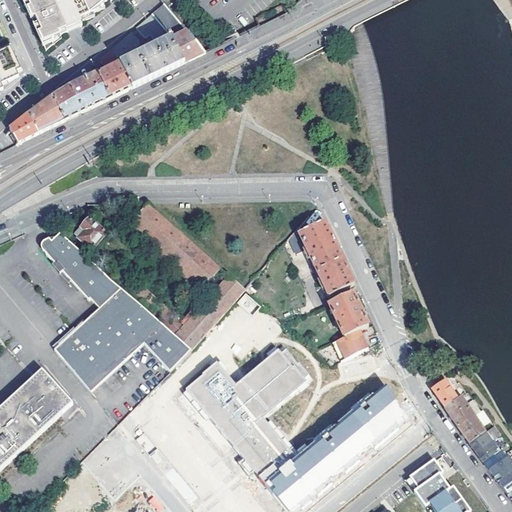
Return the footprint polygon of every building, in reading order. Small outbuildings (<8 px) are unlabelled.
[(27,0),(22,0),(27,11),(34,26),(36,29),(40,27),(35,18),(27,0)] [(27,0),(35,18),(40,27),(36,29),(46,51),(54,45),(51,40),(67,33),(81,27),(82,26),(79,22),(104,4),(104,3),(106,0),(27,0)] [(170,10),(165,5),(153,16),(174,40),(185,64),(205,54),(170,10)] [(140,42),(132,33),(113,50),(119,63),(121,65),(133,90),(185,64),(174,40),(153,16),(137,29),(145,38),(148,37),(150,35),(159,46),(143,54),(136,47),(140,44),(140,42)] [(0,94),(25,74),(23,71),(21,72),(8,42),(0,44),(0,94)] [(113,50),(101,60),(107,69),(119,63),(113,50)] [(121,65),(99,76),(112,100),(133,90),(121,65)] [(99,76),(98,73),(70,88),(54,99),(66,122),(112,100),(99,76)] [(54,99),(31,116),(40,135),(66,122),(54,99)] [(31,116),(11,131),(16,139),(20,145),(40,135),(31,116)] [(221,270),(150,206),(131,227),(203,291),(221,270)] [(90,219),(75,236),(92,251),(107,235),(90,219)] [(335,242),(325,223),(300,235),(306,249),(304,251),(308,260),(311,258),(318,273),(344,261),(335,242)] [(112,280),(60,234),(52,242),(50,240),(44,242),(43,244),(41,249),(41,251),(55,266),(57,263),(63,270),(61,272),(79,292),(88,302),(89,301),(112,280)] [(350,274),(344,261),(318,273),(321,281),(319,282),(323,291),(325,289),(329,298),(356,286),(350,274)] [(79,292),(61,272),(59,274),(76,294),(79,292)] [(122,289),(112,280),(89,301),(98,310),(122,289)] [(192,351),(122,289),(98,310),(54,351),(90,395),(143,346),(170,375),(192,351)] [(246,294),(237,304),(253,317),(260,309),(261,308),(246,294)] [(362,312),(354,295),(329,306),(345,340),(360,333),(370,328),(362,312)] [(360,333),(345,340),(333,345),(341,363),(368,350),(360,333)] [(274,495),(288,511),(293,511),(300,507),(303,510),(313,502),(310,498),(316,493),(319,497),(332,486),(329,483),(342,472),(345,475),(367,457),(364,454),(371,448),(374,452),(398,431),(396,428),(402,422),(387,391),(353,420),(351,418),(337,430),(338,432),(315,451),(314,450),(296,464),(263,424),(311,384),(298,369),(297,370),(283,352),(239,388),(220,365),(205,377),(206,378),(189,392),(235,448),(238,445),(250,459),(246,462),(254,472),(258,469),(277,492),(274,495)] [(0,471),(72,405),(41,371),(0,409),(0,471)] [(434,391),(446,409),(462,398),(466,395),(459,384),(455,387),(450,380),(434,391)] [(462,398),(446,409),(453,419),(460,429),(480,415),(472,403),(467,406),(462,398)] [(480,415),(460,429),(466,437),(471,445),(486,434),(483,429),(491,423),(483,413),(480,415)] [(402,422),(396,428),(398,431),(404,426),(402,422)] [(500,453),(486,434),(471,445),(484,464),(500,453)] [(145,435),(136,442),(150,457),(158,450),(145,435)] [(238,445),(235,448),(246,462),(250,459),(238,445)] [(371,448),(364,454),(367,457),(374,452),(371,448)] [(156,453),(151,457),(157,464),(162,461),(156,453)] [(506,475),(511,482),(511,481),(511,460),(508,455),(487,470),(496,483),(504,477),(506,475)] [(434,461),(409,479),(418,491),(414,494),(426,510),(430,507),(433,511),(471,511),(453,488),(450,490),(440,477),(443,474),(434,461)] [(246,462),(243,464),(247,469),(251,474),(254,472),(246,462)] [(173,468),(165,475),(190,505),(197,498),(173,468)] [(258,469),(254,472),(274,495),(277,492),(258,469)] [(342,472),(329,483),(332,486),(345,475),(342,472)] [(504,477),(496,483),(501,489),(511,482),(506,475),(504,477)] [(418,491),(409,479),(405,482),(414,494),(418,491)] [(511,481),(511,482),(501,489),(510,502),(511,500),(511,481)] [(319,497),(316,493),(310,498),(313,502),(319,497)]
